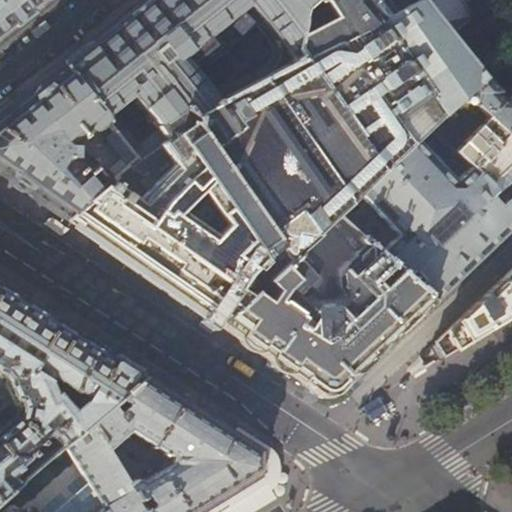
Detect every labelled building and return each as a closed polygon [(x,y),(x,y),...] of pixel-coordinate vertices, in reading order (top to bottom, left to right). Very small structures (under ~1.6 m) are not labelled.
[(0,0),(0,40),(21,24),(50,0),(0,0)] [(300,15),(318,1),(317,0),(146,0),(83,50),(63,67),(102,115),(131,92),(157,125),(179,108),(188,116),(218,100),(181,55),(249,1),(274,32),(295,60),(301,57),(294,48),(300,15)] [(482,78),(419,0),(318,0),(318,1),(300,15),(294,48),(301,57),(295,60),(248,84),(218,100),(188,116),(179,108),(157,125),(155,127),(164,139),(139,158),(138,156),(110,180),(64,219),(143,274),(218,326),(295,252),(358,194),(383,171),(389,165),(414,143),(427,130),(464,96),(482,78)] [(106,120),(102,115),(63,67),(19,102),(0,116),(0,174),(24,191),(64,219),(110,180),(107,177),(108,173),(107,171),(105,168),(98,166),(95,166),(92,167),(89,164),(86,167),(75,158),(75,156),(75,154),(74,151),(70,148),(89,133),(92,134),(93,134),(95,133),(102,127),(104,125),(104,122),(106,120)] [(483,76),(482,78),(464,96),(511,141),(511,79),(511,80),(498,93),(483,76)] [(511,141),(464,96),(427,130),(468,168),(495,192),(511,175),(511,141)] [(453,184),(414,143),(389,165),(396,172),(389,178),(383,171),(358,194),(398,235),(377,254),(431,302),(469,265),(511,224),(511,209),(495,192),(468,168),(453,184)] [(329,396),(333,394),(412,320),(431,302),(377,254),(361,240),(331,269),(334,284),(337,286),(324,298),(313,299),(302,292),(312,282),(312,269),(295,252),(218,326),(300,383),(316,394),(319,396),(325,397),(329,396)] [(511,267),(501,278),(511,295),(511,267)] [(474,338),(511,314),(511,295),(501,278),(428,347),(437,360),(474,338)] [(0,499),(10,492),(18,484),(11,476),(29,460),(29,457),(32,455),(30,453),(50,435),(61,448),(63,446),(88,424),(142,378),(106,355),(19,300),(0,287),(0,376),(5,381),(2,385),(9,402),(13,402),(16,407),(15,418),(0,431),(0,499)] [(188,407),(142,378),(88,424),(105,452),(128,432),(170,459),(170,461),(170,464),(139,483),(137,481),(135,480),(133,481),(131,481),(131,480),(125,484),(142,511),(195,511),(210,503),(259,473),(258,452),(229,433),(203,417),(195,412),(188,407)] [(316,394),(300,383),(297,387),(314,398),(316,394)] [(105,452),(88,424),(63,446),(85,482),(52,511),(142,511),(125,484),(105,452)]
